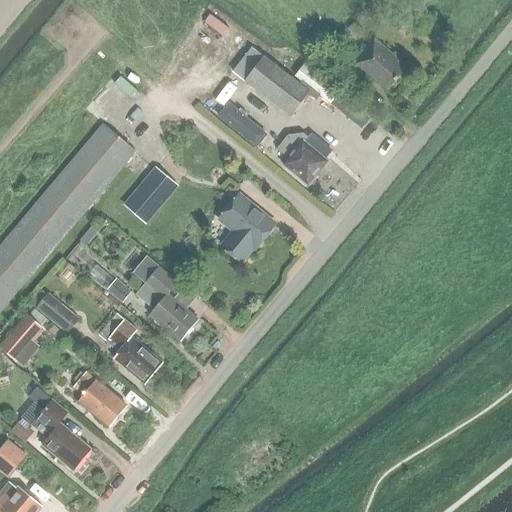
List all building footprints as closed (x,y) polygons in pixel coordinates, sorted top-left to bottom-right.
[(363,31),(352,22),(346,29),(357,38),(363,31)] [(356,61),(390,89),(406,69),(398,62),(400,60),(375,39),(356,61)] [(292,118),(311,93),(264,57),(251,47),(232,72),(245,82),(292,118)] [(183,75),(191,82),(204,66),(196,59),(183,75)] [(201,74),(197,83),(219,92),(223,83),(201,74)] [(319,96),(313,91),(309,97),(314,101),(319,96)] [(361,130),(365,125),(366,123),(368,121),(339,96),(335,100),(333,102),(331,105),(361,130)] [(219,116),(257,147),(270,132),(231,101),(219,116)] [(0,312),(135,152),(102,124),(0,245),(0,312)] [(311,179),(313,181),(317,176),(315,174),(327,160),(305,141),(308,138),(304,135),(289,136),(277,150),(288,159),(284,163),(307,183),(311,179)] [(179,186),(157,167),(124,205),(147,224),(179,186)] [(256,247),(276,223),(240,194),(220,219),(234,230),(223,245),(242,260),(254,246),(256,247)] [(174,299),(169,295),(179,283),(160,268),(137,296),(155,311),(151,316),(180,341),(198,319),(187,309),(174,299)] [(107,291),(122,303),(131,293),(116,280),(107,291)] [(185,286),(174,299),(187,309),(197,297),(185,286)] [(36,309),(67,335),(79,320),(48,295),(36,309)] [(26,315),(0,345),(0,348),(17,363),(44,330),(26,315)] [(107,340),(121,351),(115,358),(145,384),(162,363),(132,337),(138,330),(125,319),(107,340)] [(84,395),(79,402),(109,427),(127,406),(87,373),(75,387),(84,395)] [(91,448),(60,422),(68,412),(37,386),(28,396),(44,409),(31,424),(47,438),(42,444),(73,470),(91,448)] [(10,432),(17,438),(27,427),(20,421),(10,432)] [(26,457),(7,442),(0,450),(0,472),(8,479),(26,457)] [(0,491),(0,505),(8,511),(37,511),(43,506),(18,485),(16,487),(9,480),(0,491)]
